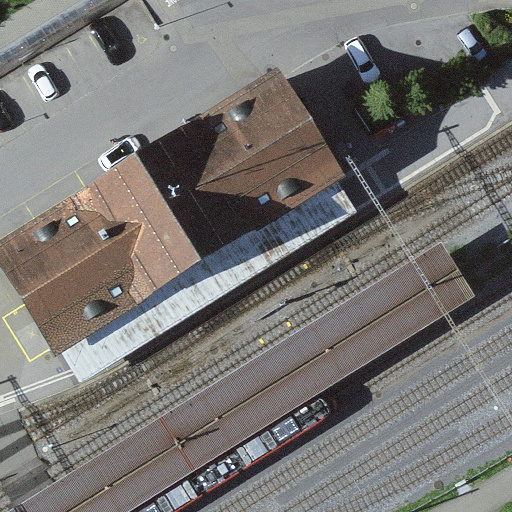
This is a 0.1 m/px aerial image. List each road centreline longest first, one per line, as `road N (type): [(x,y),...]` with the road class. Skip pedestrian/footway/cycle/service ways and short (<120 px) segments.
road 1 (residential): [(249,34),(0,194)]
road 2 (residential): [(249,34),(470,0)]
